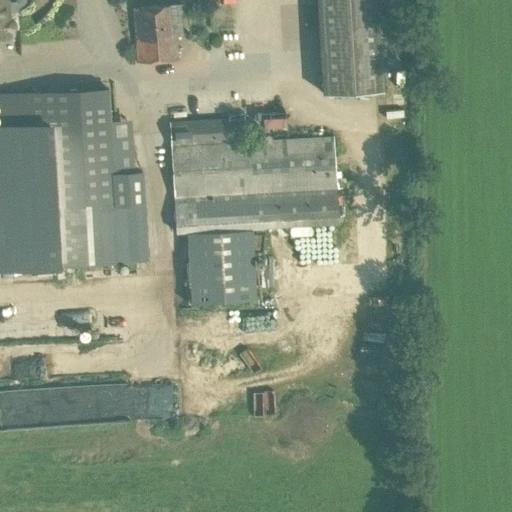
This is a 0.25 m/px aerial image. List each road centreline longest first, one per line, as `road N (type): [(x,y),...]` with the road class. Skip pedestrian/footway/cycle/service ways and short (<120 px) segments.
road 1 (unknown): [(256,55),(331,103),(341,119),(355,178),(349,260),(319,285),(233,311),(201,316),(156,302)]
road 2 (unknown): [(156,302),(146,173),(123,76),(216,70),(256,55)]
road 3 (unknown): [(156,302),(0,283)]
